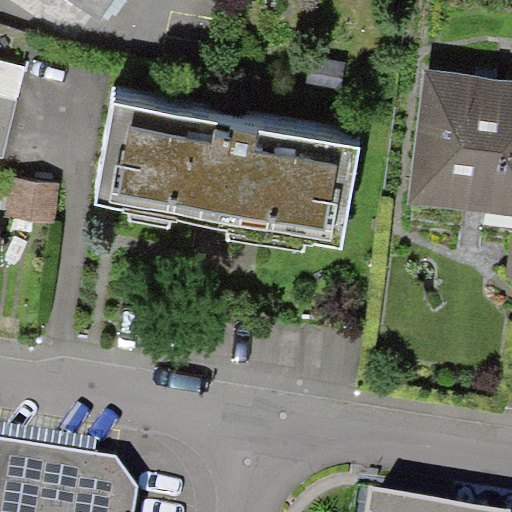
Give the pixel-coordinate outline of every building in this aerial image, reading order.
[(85,0),(106,16),(118,0),(85,0)] [(0,152),(22,62),(0,56),(0,152)] [(511,72),(439,64),(424,183),(511,193),(511,72)] [(362,128),(113,85),(95,185),(345,228),(362,128)] [(63,180),(18,177),(16,208),(61,211),(63,180)] [(0,511),(140,511),(143,494),(122,465),(0,445),(0,511)]
